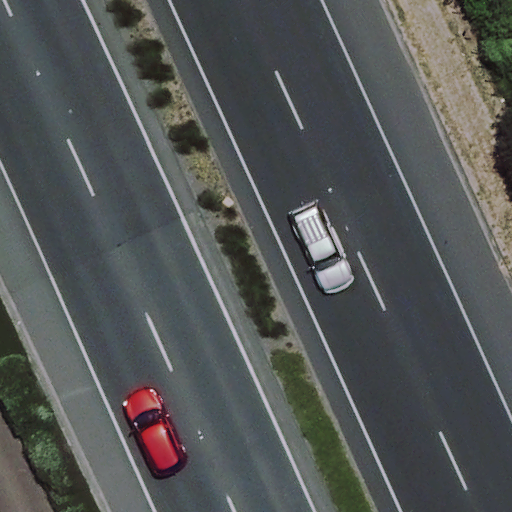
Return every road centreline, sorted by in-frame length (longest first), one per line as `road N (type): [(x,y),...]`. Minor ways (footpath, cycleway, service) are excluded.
road 1 (trunk): [(245,0),(479,511)]
road 2 (trunk): [(227,511),(0,13)]
